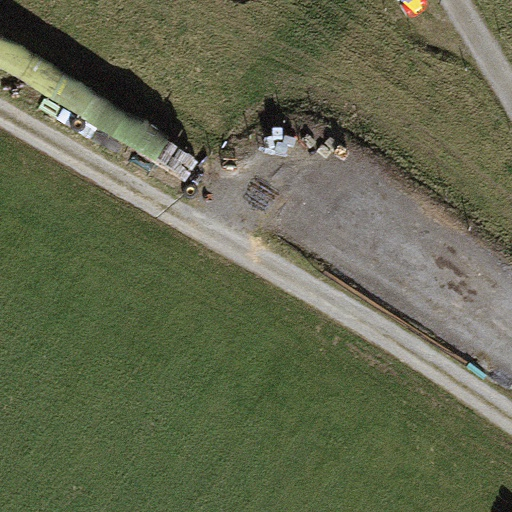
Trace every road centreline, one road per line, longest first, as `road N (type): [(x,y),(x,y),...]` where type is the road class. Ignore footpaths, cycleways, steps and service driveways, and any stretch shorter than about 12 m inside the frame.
road 1 (track): [(0,125),(407,353),(511,437)]
road 2 (track): [(511,107),(488,55),(448,0)]
